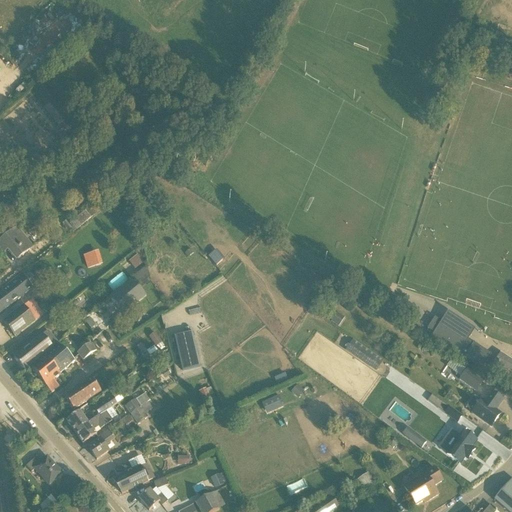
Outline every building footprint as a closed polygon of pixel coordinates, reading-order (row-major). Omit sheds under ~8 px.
[(67,221),(62,224),(70,235),(104,207),(102,203),(93,209),(88,203),(82,208),(85,212),(70,224),(67,221)] [(29,251),(13,231),(0,241),(0,250),(3,254),(9,249),(18,260),(29,251)] [(215,265),(224,260),(219,250),(209,255),(215,265)] [(99,251),(83,256),(88,269),(103,264),(99,251)] [(135,270),(143,263),(137,256),(129,263),(135,270)] [(133,280),(110,298),(124,315),(146,297),(141,290),(151,281),(148,267),(132,279),(133,280)] [(0,314),(33,289),(32,288),(22,275),(1,291),(3,293),(0,295),(0,314)] [(24,306),(3,323),(14,338),(44,315),(33,301),(24,307),(24,306)] [(331,321),(330,322),(339,327),(345,318),(336,313),(336,314),(331,321)] [(458,355),(471,335),(445,318),(442,323),(441,323),(435,318),(427,330),(434,334),(432,338),(458,355)] [(185,319),(167,324),(176,359),(194,354),(185,319)] [(159,351),(164,347),(155,333),(149,337),(159,351)] [(50,336),(46,340),(43,336),(14,359),(24,372),(53,348),(52,347),(56,343),(50,336)] [(353,341),(345,351),(375,373),(383,363),(353,341)] [(83,361),(96,351),(90,344),(84,349),(78,354),(83,361)] [(464,358),(463,359),(481,370),(491,355),(473,344),(464,358)] [(75,362),(74,361),(60,345),(45,358),(60,376),(61,375),(60,375),(75,362)] [(152,358),(160,354),(155,346),(147,350),(152,358)] [(511,365),(499,357),(501,354),(500,354),(491,368),(498,372),(494,377),(508,387),(511,383),(511,384),(511,365)] [(164,369),(170,365),(164,356),(157,361),(164,369)] [(54,381),(60,376),(45,358),(31,370),(46,388),(46,387),(52,394),(59,387),(54,381)] [(460,368),(454,377),(472,389),(478,380),(460,368)] [(167,370),(161,374),(164,379),(171,375),(167,370)] [(101,392),(96,385),(91,379),(77,389),(87,402),(101,392)] [(296,386),(290,393),(297,399),(304,392),(296,386)] [(73,411),(87,402),(77,389),(64,398),(73,411)] [(210,398),(205,389),(198,392),(203,401),(210,398)] [(130,415),(150,401),(145,394),(125,408),(130,415)] [(500,415),(494,410),(497,407),(498,408),(502,401),(492,394),(485,403),(481,401),(472,414),(491,428),(500,415)] [(279,395),(262,403),(267,415),(285,407),(279,395)] [(100,417),(100,416),(116,405),(110,396),(93,408),(96,413),(85,420),(80,413),(66,422),(75,434),(100,417)] [(432,396),(427,402),(438,409),(445,415),(449,409),(442,403),(432,396)] [(150,401),(130,415),(137,425),(149,417),(147,414),(157,408),(152,401),(150,402),(150,401)] [(449,409),(445,415),(457,423),(461,417),(449,409)] [(96,436),(93,432),(99,428),(100,430),(112,422),(106,412),(100,417),(75,434),(83,446),(96,436)] [(126,426),(132,422),(128,417),(122,421),(126,426)] [(115,439),(111,434),(109,430),(98,438),(100,441),(88,450),(96,461),(108,453),(104,447),(115,439)] [(463,432),(447,455),(460,465),(464,458),(467,460),(475,450),(472,448),(477,442),(463,432)] [(416,434),(410,442),(421,450),(427,443),(416,434)] [(394,449),(397,446),(397,442),(394,439),(391,439),(388,442),(388,446),(391,449),(394,449)] [(143,457),(129,460),(131,468),(145,464),(143,457)] [(31,473),(35,470),(49,486),(62,475),(47,458),(42,463),(37,458),(26,467),(31,473)] [(148,464),(133,472),(112,482),(122,495),(155,479),(148,464)] [(424,504),(425,504),(438,496),(433,488),(442,482),(434,469),(404,488),(415,507),(423,502),(424,504)] [(380,491),(368,474),(358,481),(370,497),(380,491)] [(215,489),(223,485),(219,475),(211,479),(215,489)] [(156,490),(168,485),(166,478),(154,483),(156,490)] [(511,511),(511,479),(511,480),(494,500),(494,501),(507,511),(511,511)] [(295,484),(298,491),(309,487),(306,480),(295,484)] [(37,502),(43,510),(59,500),(53,491),(37,502)] [(139,501),(149,511),(159,503),(162,507),(167,502),(161,495),(156,499),(150,492),(139,501)] [(211,495),(196,503),(200,511),(216,511),(219,511),(211,495)] [(330,496),(306,511),(336,511),(340,510),(330,496)]
